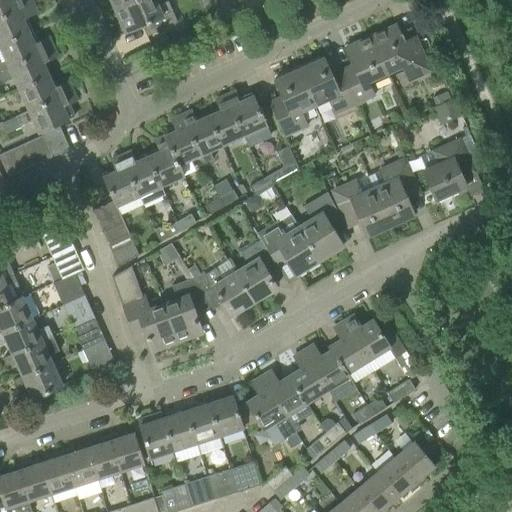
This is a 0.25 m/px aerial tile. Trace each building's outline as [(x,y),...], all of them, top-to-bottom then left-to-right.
[(0,0),(0,17),(32,3),(30,0),(13,0),(14,0),(13,0),(0,0)] [(109,0),(114,9),(134,0),(109,0)] [(173,14),(169,5),(167,1),(156,6),(153,0),(134,0),(114,9),(125,33),(145,24),(150,35),(177,23),(173,14)] [(37,13),(32,3),(0,17),(0,44),(28,32),(22,19),(37,13)] [(429,71),(416,42),(405,47),(395,25),(370,37),(386,73),(402,66),(408,80),(429,71)] [(0,70),(8,67),(52,47),(48,37),(33,44),(28,32),(0,44),(0,70)] [(386,73),(370,37),(344,48),(352,65),(341,70),(356,104),(374,96),(368,82),(386,73)] [(56,56),(52,47),(8,67),(0,70),(0,83),(13,78),(18,89),(47,75),(42,63),(56,56)] [(356,104),(345,78),(334,83),(322,58),(298,69),(314,106),(327,100),(334,114),(342,110),(356,104)] [(314,106),(298,69),(273,80),(285,106),(272,111),(283,136),(307,126),(301,112),(314,106)] [(28,110),(72,91),(67,81),(53,88),(47,75),(18,89),(28,110)] [(57,124),(73,117),(67,104),(76,100),(72,91),(28,110),(16,116),(20,125),(32,120),(38,133),(40,132),(41,135),(51,157),(69,149),(57,124)] [(271,137),(260,113),(252,96),(239,102),(234,91),(225,95),(243,136),(248,147),(271,137)] [(243,136),(225,95),(215,100),(220,111),(208,116),(221,146),(243,136)] [(221,146),(208,116),(195,122),(190,111),(181,115),(199,156),(202,162),(211,158),(209,152),(221,146)] [(199,156),(181,115),(171,120),(176,130),(164,136),(177,166),(199,156)] [(51,157),(41,135),(30,140),(40,162),(51,157)] [(182,177),(177,166),(164,136),(154,140),(159,151),(147,157),(160,187),(182,177)] [(475,171),(466,153),(459,138),(431,151),(437,164),(422,171),(435,200),(465,187),(461,178),(475,171)] [(40,162),(30,140),(20,145),(29,167),(40,162)] [(29,167),(20,145),(9,150),(19,172),(29,167)] [(288,147),(276,152),(284,166),(262,178),(268,187),(298,170),(288,147)] [(19,172),(9,150),(0,154),(0,160),(8,177),(19,172)] [(160,187),(147,157),(135,162),(130,151),(120,156),(139,196),(152,190),(155,198),(164,194),(160,187)] [(139,196),(120,156),(111,160),(116,171),(103,177),(113,201),(116,206),(139,196)] [(419,195),(411,177),(403,159),(380,170),(386,183),(373,189),(390,225),(413,215),(406,201),(419,195)] [(268,187),(262,178),(248,187),(254,195),(268,187)] [(390,225),(373,189),(360,194),(354,181),(332,191),(345,220),(356,215),(366,236),(390,225)] [(232,190),(218,198),(223,206),(237,198),(232,190)] [(342,247),(328,224),(339,217),(326,192),(303,205),(311,218),(297,226),(319,261),(342,247)] [(223,206),(218,198),(205,206),(209,214),(223,206)] [(118,212),(116,206),(113,201),(91,210),(96,222),(118,212)] [(123,222),(118,212),(96,222),(101,232),(123,222)] [(190,214),(176,222),(181,230),(195,222),(190,214)] [(319,261),(297,226),(290,214),(256,234),(260,240),(276,265),(286,259),(296,275),(319,261)] [(128,233),(123,222),(101,232),(106,243),(128,233)] [(168,238),(181,230),(176,222),(163,230),(158,227),(154,229),(160,242),(168,238)] [(73,247),(63,225),(41,235),(46,246),(57,241),(62,252),(73,247)] [(247,265),(234,272),(252,302),(275,287),(265,271),(276,265),(260,240),(256,234),(252,227),(248,230),(256,242),(239,252),(247,265)] [(133,244),(131,238),(128,233),(106,243),(111,254),(133,244)] [(138,255),(133,244),(111,254),(116,265),(138,255)] [(83,270),(73,247),(62,252),(67,264),(56,269),(61,279),(61,280),(74,274),(83,270)] [(3,252),(0,253),(0,280),(12,275),(13,274),(3,252)] [(120,272),(111,277),(111,278),(121,304),(130,331),(132,330),(142,327),(144,334),(151,352),(176,342),(162,305),(149,310),(143,295),(141,296),(129,267),(120,272)] [(252,302),(234,272),(221,280),(214,268),(194,281),(193,281),(205,300),(207,303),(218,297),(229,316),(252,302)] [(68,289),(73,300),(84,295),(74,274),(61,280),(61,279),(52,283),(57,294),(68,289)] [(0,306),(21,297),(12,275),(0,280),(0,306)] [(201,333),(192,308),(205,301),(205,300),(193,281),(194,281),(192,278),(170,286),(176,300),(162,305),(176,342),(201,333)] [(29,293),(21,297),(0,306),(0,328),(1,332),(31,319),(39,315),(29,293)] [(93,317),(84,295),(73,300),(78,311),(67,316),(72,327),(93,317)] [(352,315),(343,321),(366,360),(387,347),(405,377),(412,377),(418,373),(405,351),(388,323),(378,330),(372,320),(359,327),(352,315)] [(103,339),(93,317),(72,327),(76,338),(87,333),(92,344),(103,339)] [(41,341),(52,336),(47,326),(36,331),(31,319),(1,332),(0,332),(0,344),(6,342),(11,354),(41,341)] [(366,360),(343,321),(333,327),(340,339),(328,346),(330,350),(331,349),(345,373),(346,372),(366,360)] [(59,351),(52,336),(41,341),(11,354),(2,358),(7,368),(16,364),(21,376),(51,363),(48,356),(59,351)] [(114,362),(103,339),(92,344),(97,355),(87,360),(92,372),(114,362)] [(345,373),(331,349),(330,350),(319,357),(312,345),(303,350),(327,390),(333,400),(354,387),(348,376),(346,372),(345,373)] [(327,390),(303,350),(293,356),(300,368),(289,375),(305,403),(327,390)] [(61,386),(53,367),(51,363),(21,376),(12,380),(17,390),(26,386),(32,399),(61,386)] [(270,371),(260,376),(288,422),(290,426),(300,420),(294,410),(305,403),(289,375),(277,383),(270,371)] [(288,422),(260,376),(251,382),(258,394),(246,402),(235,408),(241,428),(259,422),(263,429),(274,422),(284,439),(294,433),(288,422)] [(393,403),(414,390),(408,379),(386,393),(393,403)] [(241,428),(235,408),(231,396),(208,403),(218,435),(241,428)] [(378,398),(366,405),(372,416),(385,408),(378,398)] [(218,435),(208,403),(185,411),(195,443),(199,455),(221,448),(218,435)] [(372,416),(366,405),(352,414),(358,424),(372,416)] [(195,443),(185,411),(162,418),(172,450),(195,443)] [(172,450),(162,418),(160,412),(137,420),(140,428),(136,429),(142,448),(145,447),(149,457),(172,450)] [(385,415),(369,425),(374,433),(390,423),(385,415)] [(332,442),(344,432),(336,423),(324,433),(332,442)] [(358,443),(374,433),(369,425),(353,435),(358,443)] [(427,430),(421,435),(428,443),(434,439),(427,430)] [(117,432),(108,435),(119,472),(143,464),(133,433),(119,437),(117,432)] [(319,453),(332,442),(324,433),(305,448),(312,458),(319,453)] [(119,472),(108,435),(98,438),(100,443),(86,448),(96,479),(119,472)] [(349,448),(343,441),(328,454),(334,461),(349,448)] [(413,441),(398,454),(394,457),(418,486),(426,480),(423,476),(434,466),(413,441)] [(96,479),(86,448),(73,452),(71,447),(62,450),(74,486),(96,479)] [(74,486),(62,450),(53,453),(54,458),(41,463),(51,494),(74,486)] [(319,473),(334,461),(328,454),(313,466),(319,473)] [(418,486),(394,457),(376,473),(397,498),(407,488),(411,493),(418,486)] [(51,494),(41,463),(27,467),(26,462),(16,465),(28,501),(51,494)] [(253,462),(229,469),(236,492),(260,485),(253,462)] [(28,501),(16,465),(7,468),(9,473),(0,475),(0,494),(5,508),(28,501)] [(273,491),(287,479),(292,475),(284,465),(265,481),(273,491)] [(302,467),(292,475),(287,479),(294,487),(309,475),(302,467)] [(236,492),(229,469),(206,477),(214,500),(236,492)] [(397,498),(376,473),(357,488),(377,511),(387,511),(389,511),(386,507),(397,498)] [(214,500),(206,477),(183,484),(191,507),(214,500)] [(280,499),(294,487),(287,479),(273,491),(280,499)] [(174,511),(191,507),(183,484),(160,491),(166,511),(174,511)] [(377,511),(357,488),(340,503),(347,511),(377,511)] [(156,511),(152,499),(142,502),(145,511),(156,511)] [(274,511),(276,511),(269,503),(257,511),(274,511)] [(347,511),(340,503),(328,511),(347,511)]
